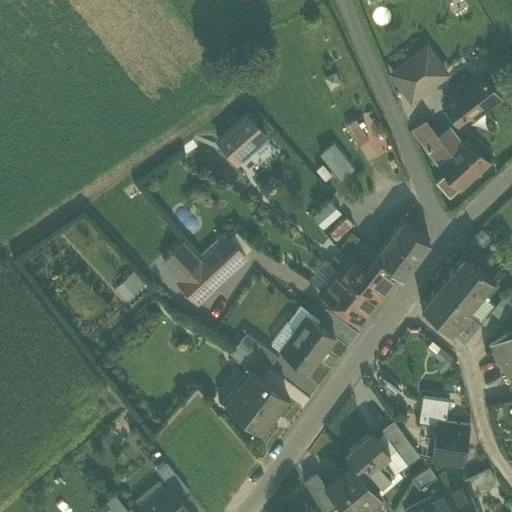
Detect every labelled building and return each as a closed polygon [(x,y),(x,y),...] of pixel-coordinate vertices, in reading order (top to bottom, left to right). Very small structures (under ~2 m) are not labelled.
[(426,43),(425,50),(442,72),(412,95),(395,73),(388,72),(411,102),(449,73),(426,43)] [(426,43),(388,72),(395,73),(425,50),(426,43)] [(395,73),(412,95),(442,72),(425,50),(395,73)] [(444,103),(457,120),(469,111),(473,116),(498,96),(482,74),(444,103)] [(217,139),(236,160),(247,151),(265,135),(246,114),(217,139)] [(345,125),(358,145),(368,138),(356,118),(345,125)] [(411,129),(437,164),(450,152),(438,135),(425,118),(411,129)] [(458,187),(459,188),(489,161),(467,137),(455,147),(451,143),(457,138),(449,127),(438,135),(450,152),(437,164),(445,172),(458,187)] [(275,147),(265,135),(247,151),(258,163),(275,147)] [(321,154),(339,177),(351,168),(332,145),(321,154)] [(458,187),(445,172),(436,181),(449,195),(458,187)] [(331,200),(312,216),(323,229),(342,213),(331,200)] [(346,215),(328,233),(336,240),(353,223),(346,215)] [(377,251),(375,253),(397,272),(402,276),(429,240),(401,219),(385,240),(377,251)] [(480,227),(469,239),(480,248),(491,236),(480,227)] [(235,229),(226,237),(242,254),(251,246),(235,229)] [(179,281),(197,301),(244,256),(242,254),(226,237),(179,281)] [(352,256),(366,266),(375,253),(377,251),(363,241),(352,256)] [(359,320),(397,272),(375,253),(366,266),(352,256),(340,270),(337,268),(322,287),(320,290),(359,320)] [(446,275),(465,292),(483,271),(463,254),(446,275)] [(309,277),(322,287),(337,268),(324,258),(309,277)] [(115,286),(126,298),(144,281),(134,269),(115,286)] [(493,279),(483,271),(465,292),(475,300),(493,279)] [(421,306),(450,330),(466,311),(475,300),(465,292),(446,275),(421,306)] [(511,308),(511,295),(507,291),(490,311),(500,319),(503,319),(511,308)] [(300,302),(287,320),(297,327),(306,315),(316,322),(319,317),(300,302)] [(479,322),(466,311),(450,330),(463,341),(479,322)] [(280,350),(308,371),(334,336),(316,322),(306,315),(297,327),(280,350)] [(270,343),(280,350),(297,327),(287,320),(270,343)] [(511,382),(511,326),(488,340),(511,382)] [(251,368),(262,376),(269,367),(278,355),(246,331),(237,342),(230,351),(251,368)] [(454,357),(440,346),(433,355),(439,359),(435,364),(442,370),(454,357)] [(224,403),(257,428),(272,408),(275,411),(287,395),(262,376),(251,368),(224,403)] [(421,406),(446,410),(449,395),(424,391),(421,406)] [(419,421),(438,424),(439,419),(445,420),(446,410),(421,406),(419,421)] [(402,443),(408,439),(393,419),(381,428),(389,439),(395,446),(396,449),(403,443),(402,443)] [(467,424),(445,420),(439,419),(438,424),(432,459),(460,464),(467,424)] [(383,444),(370,430),(345,453),(352,461),(380,494),(402,475),(398,470),(407,463),(396,449),(395,446),(389,451),(383,444)] [(389,439),(383,444),(389,451),(395,446),(389,439)] [(403,443),(396,449),(407,463),(419,454),(408,439),(402,443),(403,443)] [(188,489),(165,461),(156,469),(161,476),(169,485),(179,497),(188,489)] [(345,511),(358,511),(380,494),(352,461),(325,485),(323,486),(339,504),(345,511)] [(412,476),(419,487),(436,476),(429,465),(412,476)] [(488,468),(445,489),(455,511),(478,511),(471,495),(496,483),(488,468)] [(303,479),(324,511),(327,511),(339,504),(323,486),(325,485),(314,472),(303,479)] [(141,508),(168,486),(167,486),(168,485),(169,485),(161,476),(134,498),(141,508)] [(141,508),(136,511),(186,511),(188,511),(190,510),(168,485),(167,486),(168,486),(141,508)] [(455,511),(445,489),(445,488),(426,497),(428,502),(410,511),(455,511)] [(105,500),(115,511),(131,511),(114,492),(105,500)]
